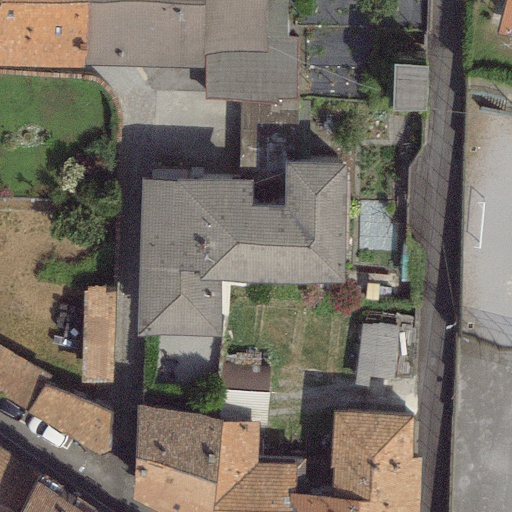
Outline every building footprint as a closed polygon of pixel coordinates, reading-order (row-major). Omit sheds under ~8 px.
[(258,0),(0,0),(0,28),(204,34),(259,36),(258,0)] [(275,96),(294,96),(293,37),(259,36),(204,34),(204,92),(242,97),(275,100),(275,96)] [(421,51),(393,49),(391,85),(419,86),(421,51)] [(294,153),(294,96),(275,96),(275,100),(242,97),(238,174),(243,174),(242,195),(287,196),(289,153),(294,153)] [(335,260),(337,155),(294,153),(289,153),(287,196),(242,195),(243,174),(238,174),(145,172),(141,310),(212,312),(213,258),(335,260)] [(110,375),(113,282),(82,281),(79,374),(110,375)] [(389,374),(395,322),(376,320),(359,321),(353,379),(366,380),(367,371),(389,374)] [(395,322),(389,374),(406,376),(412,327),(395,322)] [(97,448),(106,444),(109,404),(42,377),(0,349),(0,387),(25,404),(97,448)] [(267,388),(269,363),(220,360),(218,386),(267,388)] [(408,511),(411,450),(402,450),(404,411),(336,407),(335,488),(293,482),(290,456),(253,455),(252,420),(139,399),(134,474),(202,510),(201,511),(408,511)] [(100,511),(0,446),(0,511),(100,511)]
